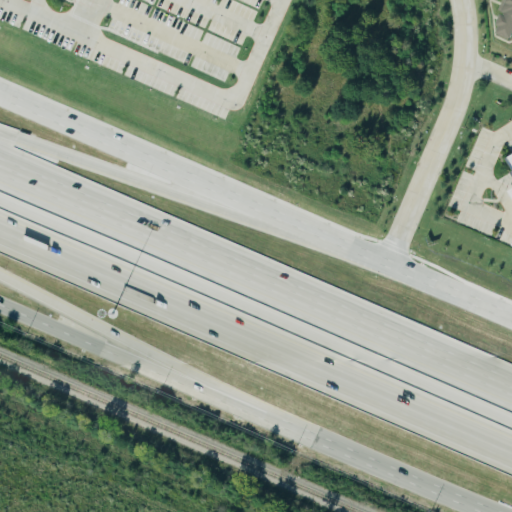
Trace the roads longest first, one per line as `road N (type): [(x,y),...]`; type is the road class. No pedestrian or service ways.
road 1 (motorway): [(511,388),(0,161)]
road 2 (motorway): [(0,215),(511,441)]
road 3 (secondary): [(154,363),(496,511)]
road 4 (secondary): [(333,242),(0,94)]
road 5 (motorway): [(333,242),(0,133)]
road 6 (residential): [(459,0),(457,87),(385,265)]
road 7 (motorway): [(0,275),(154,363)]
road 8 (secondary): [(0,295),(154,363)]
road 9 (secondary): [(511,320),(385,265)]
